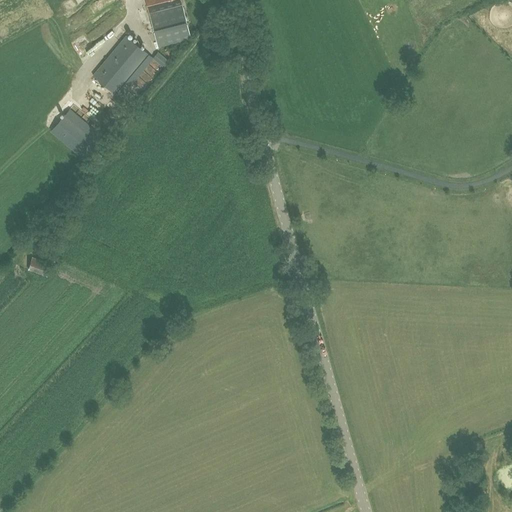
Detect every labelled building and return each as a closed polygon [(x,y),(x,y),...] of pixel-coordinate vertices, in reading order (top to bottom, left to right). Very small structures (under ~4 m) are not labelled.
[(145,0),(149,12),(182,4),(180,0),(145,0)] [(149,12),(158,47),(191,39),(182,4),(149,12)] [(76,42),(82,49),(95,38),(89,31),(76,42)] [(116,94),(149,54),(126,35),(93,75),(116,94)] [(157,52),(153,58),(164,67),(169,61),(157,52)] [(65,114),(51,131),(85,159),(88,156),(99,143),(98,142),(65,114)] [(32,256),(27,269),(47,276),(52,263),(32,256)]
